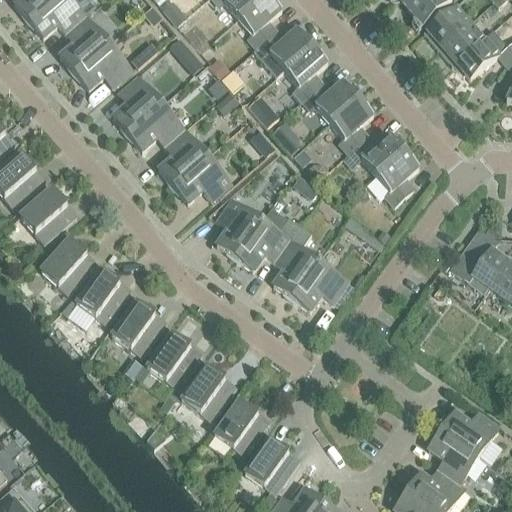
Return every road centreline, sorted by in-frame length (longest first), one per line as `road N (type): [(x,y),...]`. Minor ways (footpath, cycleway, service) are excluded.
road 1 (residential): [(321,381),(211,305),(0,67)]
road 2 (residential): [(464,184),(310,0)]
road 3 (residential): [(339,354),(464,184)]
road 4 (residential): [(339,354),(421,415),(362,497)]
road 5 (residential): [(362,497),(303,410),(321,381)]
